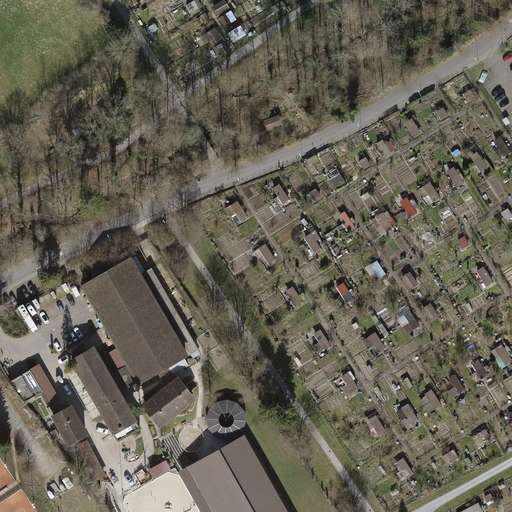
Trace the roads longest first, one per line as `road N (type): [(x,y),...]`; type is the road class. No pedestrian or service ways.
road 1 (residential): [(511,21),(451,66),(316,140),(0,281)]
road 2 (track): [(368,511),(159,205)]
road 3 (track): [(224,178),(114,0)]
